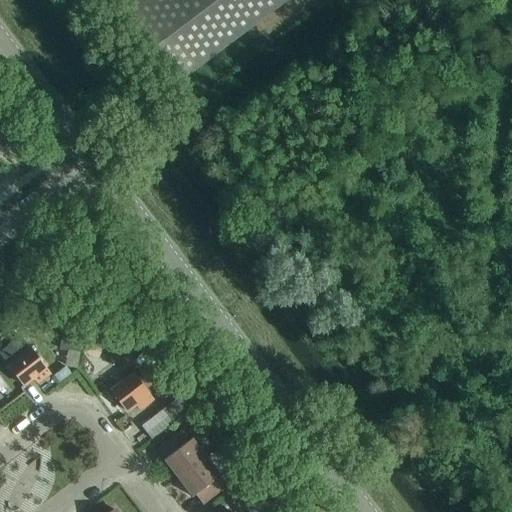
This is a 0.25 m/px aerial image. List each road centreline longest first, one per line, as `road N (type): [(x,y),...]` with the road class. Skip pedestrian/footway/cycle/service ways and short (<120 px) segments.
road 1 (tertiary): [(373,511),(92,161)]
road 2 (residential): [(0,457),(73,407),(121,463)]
road 3 (tertiary): [(92,161),(0,42)]
